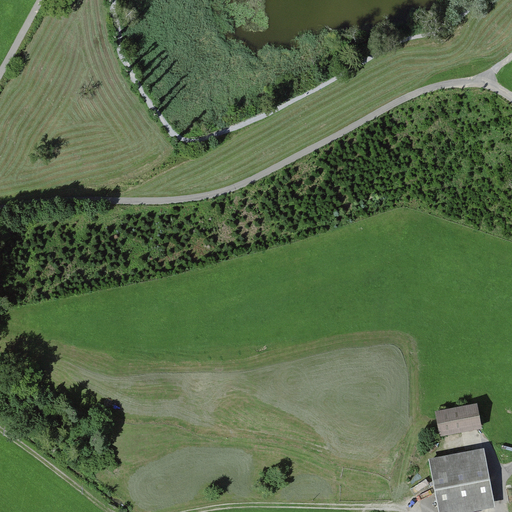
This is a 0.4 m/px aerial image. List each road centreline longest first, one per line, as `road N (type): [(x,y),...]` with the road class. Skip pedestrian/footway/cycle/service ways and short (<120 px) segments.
road 1 (unclassified): [(0,209),(211,195),(413,93),(483,82),(511,97)]
road 2 (track): [(413,511),(268,504),(192,511)]
road 3 (track): [(111,511),(0,434)]
